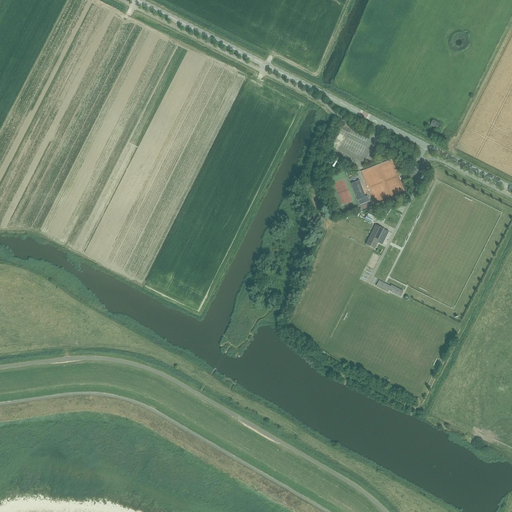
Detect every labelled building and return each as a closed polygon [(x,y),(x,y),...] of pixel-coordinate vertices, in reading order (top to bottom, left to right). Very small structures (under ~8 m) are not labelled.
[(437,129),(440,124),(433,120),(430,125),(437,129)] [(338,188),(344,186),(342,178),(332,181),(336,196),(343,195),(341,188),(339,189),(338,188)] [(351,184),(358,200),(360,206),(370,201),(368,196),(365,197),(365,195),(362,196),(357,182),(351,184)] [(366,243),(366,245),(375,249),(385,230),(376,225),(372,232),(366,243)] [(379,281),(376,286),(389,292),(389,291),(401,297),(400,297),(401,297),(404,291),(391,285),(391,287),(379,281),(380,281),(379,281)]
